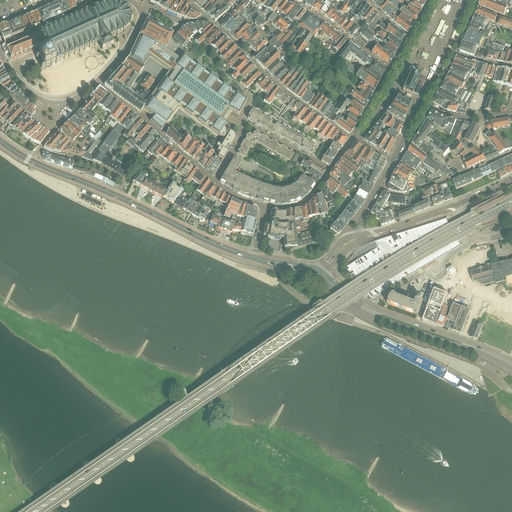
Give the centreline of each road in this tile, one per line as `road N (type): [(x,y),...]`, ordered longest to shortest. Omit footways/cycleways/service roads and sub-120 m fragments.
road 1 (primary): [(34,511),(388,269),(511,201)]
road 2 (tertiary): [(255,258),(32,161)]
road 3 (track): [(343,511),(199,431),(184,393)]
road 4 (residential): [(353,139),(281,89),(207,18)]
road 5 (tertiary): [(320,275),(372,315),(476,348)]
road 6 (residential): [(213,181),(96,81)]
road 7 (residential): [(422,102),(447,51),(511,69)]
